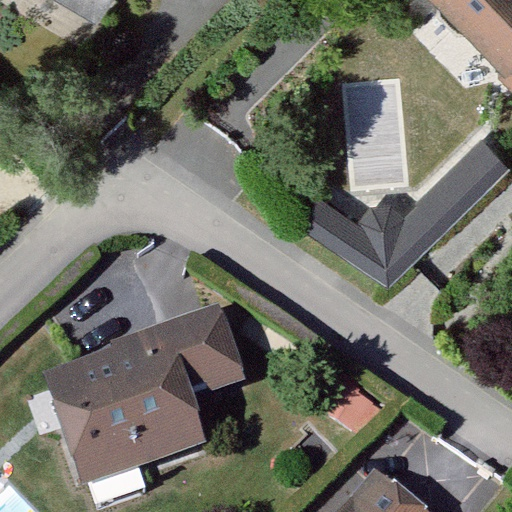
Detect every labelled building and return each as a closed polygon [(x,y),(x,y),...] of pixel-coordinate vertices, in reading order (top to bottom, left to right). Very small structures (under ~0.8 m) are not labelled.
[(80,0),(56,0),(76,12),(82,1),(80,0)] [(511,0),(419,0),(419,4),(444,31),(468,30),(481,18),(504,42),(490,55),(491,71),(501,83),(511,82),(511,0)] [(478,148),(415,209),(437,231),(500,169),(478,148)] [(314,189),(286,218),(295,225),(313,236),(337,211),(314,189)] [(355,219),(355,230),(394,231),(394,219),(382,207),(366,207),(355,219)] [(337,211),(313,236),(381,285),(437,231),(415,209),(394,231),(355,230),(337,211)] [(125,454),(128,467),(186,444),(170,405),(223,385),(202,330),(150,351),(154,363),(122,375),(118,368),(69,387),(81,419),(61,428),(77,471),(125,454)] [(81,419),(69,387),(48,394),(61,428),(81,419)] [(125,454),(77,471),(82,484),(128,467),(125,454)] [(393,511),(367,491),(349,511),(393,511)]
